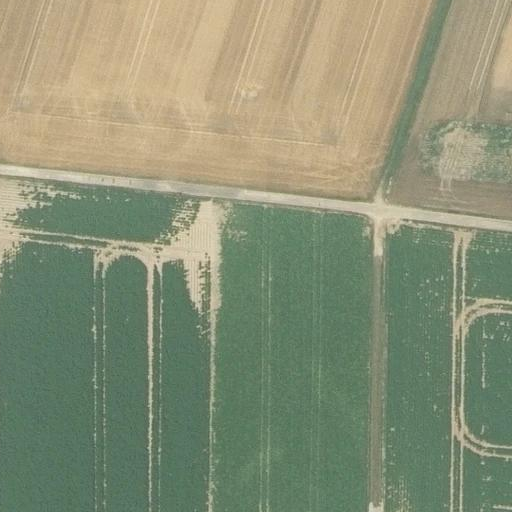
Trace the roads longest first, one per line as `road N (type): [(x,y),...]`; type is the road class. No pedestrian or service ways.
road 1 (track): [(374,511),(378,214),(446,0)]
road 2 (track): [(0,173),(511,230)]
